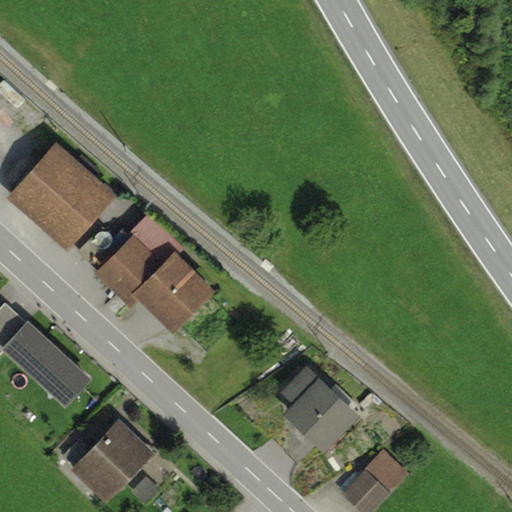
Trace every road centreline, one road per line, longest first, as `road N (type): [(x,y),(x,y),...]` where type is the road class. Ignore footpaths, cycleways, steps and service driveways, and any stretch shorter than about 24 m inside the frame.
road 1 (tertiary): [(0,249),(289,511)]
road 2 (primary): [(511,269),(334,0)]
